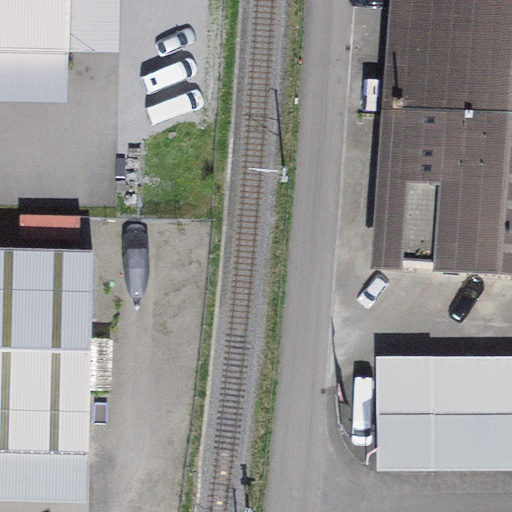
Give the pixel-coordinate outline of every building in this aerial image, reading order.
[(0,0),(0,101),(71,103),(72,50),(122,51),(122,0),(0,0)] [(511,0),(396,0),(386,138),(511,147),(511,0)] [(511,147),(386,138),(375,286),(511,296),(511,147)] [(98,256),(0,254),(0,455),(93,457),(98,256)] [(511,468),(511,359),(379,359),(379,468),(511,468)]
